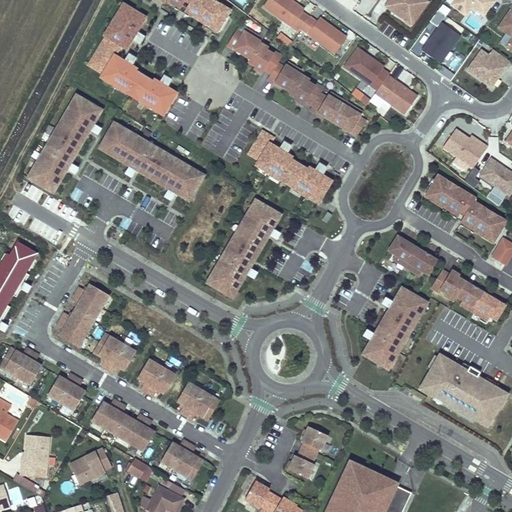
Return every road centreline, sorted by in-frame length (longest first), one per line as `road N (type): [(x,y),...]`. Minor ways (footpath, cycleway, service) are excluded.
road 1 (residential): [(235,456),(42,343),(40,322),(91,239)]
road 2 (residential): [(511,487),(318,373)]
road 3 (track): [(2,191),(104,0)]
road 4 (residential): [(91,239),(257,337)]
road 5 (residential): [(361,161),(213,74)]
road 6 (residential): [(328,0),(447,84)]
road 7 (residential): [(511,284),(398,208)]
